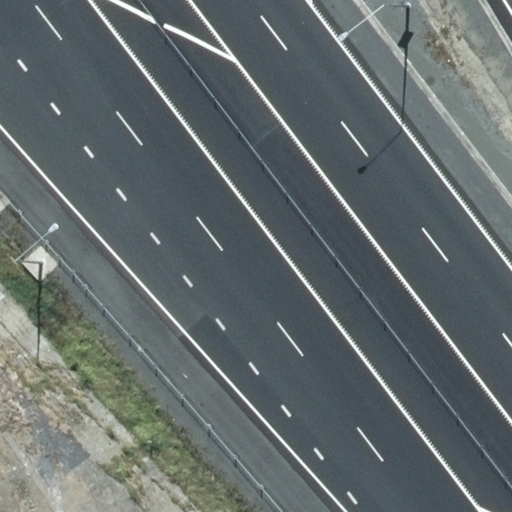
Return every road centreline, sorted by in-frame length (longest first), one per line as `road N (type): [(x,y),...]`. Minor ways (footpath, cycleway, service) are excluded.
road 1 (motorway): [(308,360),(34,0)]
road 2 (motorway): [(245,0),(511,347)]
road 3 (motorway): [(308,360),(0,67)]
road 4 (motorway): [(423,511),(308,360)]
